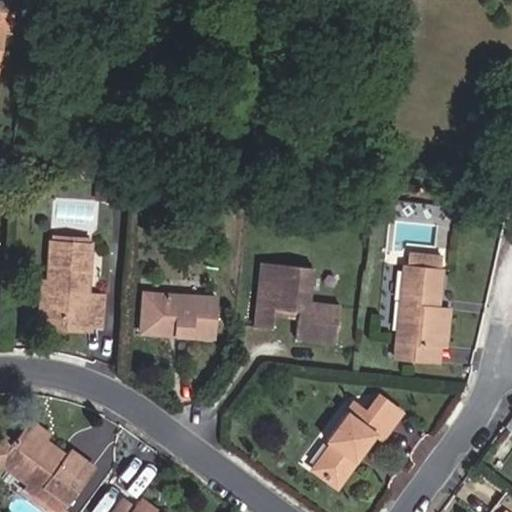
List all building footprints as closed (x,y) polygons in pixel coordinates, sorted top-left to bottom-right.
[(0,13),(0,39),(2,29),(9,30),(12,15),(0,13)] [(107,200),(109,178),(97,177),(95,199),(107,200)] [(392,217),(394,200),(375,198),(373,215),(392,217)] [(88,246),(49,242),(46,283),(43,322),(84,325),(84,329),(98,331),(101,296),(86,295),(88,246)] [(431,305),(432,299),(437,299),(438,286),(440,269),(436,269),(437,255),(406,252),(405,266),(402,266),(400,283),(392,356),(429,360),(432,342),(439,343),(443,306),(436,305),(431,305)] [(340,298),(309,294),(312,260),(275,256),(272,284),(257,283),(253,319),(272,321),(273,316),(274,310),(296,313),(295,319),(294,332),(336,336),(340,298)] [(84,325),(43,322),(46,283),(39,282),(36,325),(84,329),(84,325)] [(214,297),(142,292),(140,325),(173,327),(172,335),(212,337),(214,297)] [(445,343),(449,306),(443,306),(439,343),(445,343)] [(273,316),(295,319),(296,313),(274,310),(273,316)] [(140,325),(139,333),(172,335),(173,327),(140,325)] [(429,360),(437,360),(439,343),(432,342),(429,360)] [(351,457),(357,447),(362,450),(374,433),(381,438),(400,411),(378,395),(365,412),(352,402),(325,438),(330,442),(312,468),(335,485),(354,460),(351,457)] [(39,437),(44,430),(28,418),(12,439),(10,443),(1,437),(0,438),(0,463),(1,463),(37,491),(42,484),(66,502),(92,468),(67,449),(62,455),(39,437)] [(12,439),(4,433),(1,437),(10,443),(12,439)] [(362,450),(357,447),(351,457),(354,460),(362,450)] [(121,498),(110,511),(152,511),(138,501),(133,507),(121,498)]
